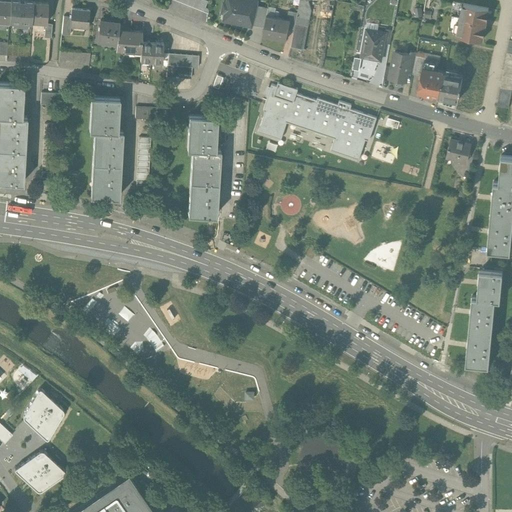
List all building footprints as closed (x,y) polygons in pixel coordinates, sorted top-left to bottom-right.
[(10,0),(0,0),(0,19),(9,20),(10,0)] [(25,0),(23,0),(10,0),(9,20),(31,22),(31,21),(33,1),(31,1),(31,0),(25,0)] [(201,0),(194,0),(192,7),(198,9),(201,0)] [(206,0),(205,0),(201,0),(198,9),(204,11),(207,3),(206,0)] [(242,0),(226,0),(226,3),(223,3),(221,12),(224,12),(223,20),(230,22),(232,20),(237,21),(238,23),(251,25),(253,16),(254,16),(256,7),(256,4),(243,2),(242,0)] [(299,0),(299,7),(311,9),(307,0),(299,0)] [(48,2),(33,1),(31,21),(46,22),(48,2)] [(462,12),(461,12),(456,35),(483,40),(489,8),(463,4),(462,12)] [(89,9),(71,7),(70,16),(70,25),(87,26),(89,9)] [(267,9),(256,7),(254,16),(253,16),(251,25),(264,27),(266,15),(267,9)] [(311,9),(299,7),(297,13),(295,22),(308,25),(311,9)] [(297,13),(288,11),(287,19),(290,19),(289,26),(295,27),(295,22),(297,13)] [(70,16),(63,15),(61,33),(70,33),(70,25),(70,16)] [(287,19),(266,15),(264,27),(263,35),(286,39),(289,26),(290,19),(287,19)] [(119,22),(100,19),(97,40),(116,43),(118,25),(119,22)] [(308,25),(295,22),(295,27),(291,46),(303,49),(308,25)] [(142,32),(124,29),(125,26),(118,25),(116,43),(115,48),(140,52),(141,40),(142,32)] [(385,31),(366,28),(364,41),(365,41),(364,49),(362,49),(361,56),(381,59),(384,42),(386,32),(385,31)] [(392,30),(385,29),(385,31),(386,32),(384,42),(390,43),(392,30)] [(147,41),(141,40),(140,52),(140,59),(151,59),(152,41),(150,41),(148,39),(147,41)] [(157,42),(156,40),(154,41),(152,41),(151,59),(161,60),(163,42),(157,42)] [(29,45),(7,44),(6,55),(28,57),(29,45)] [(90,53),(59,50),(58,62),(88,65),(90,53)] [(417,52),(410,50),(410,53),(411,53),(408,67),(414,68),(416,55),(417,52)] [(410,53),(395,51),(392,66),(390,78),(405,81),(408,67),(411,53),(410,53)] [(199,55),(168,52),(166,75),(191,77),(192,66),(198,67),(199,55)] [(425,57),(416,55),(414,68),(413,73),(421,75),(424,59),(425,60),(425,57)] [(361,58),(355,57),(352,69),(358,70),(361,58)] [(425,60),(424,59),(421,75),(418,89),(439,93),(443,71),(437,70),(439,61),(438,60),(430,58),(428,59),(428,60),(425,60)] [(392,66),(386,65),(384,77),(390,78),(392,66)] [(463,75),(443,71),(439,93),(438,97),(440,97),(440,96),(456,100),(458,101),(463,75)] [(222,77),(217,75),(212,86),(218,88),(222,77)] [(277,85),(271,84),(262,109),(265,110),(258,130),(281,138),(287,121),(335,137),(331,149),(359,158),(365,139),(369,140),(377,117),(350,108),(352,104),(339,100),(338,104),(317,97),(316,99),(297,92),(298,88),(278,81),(277,85)] [(23,84),(0,82),(0,180),(22,182),(26,117),(21,117),(23,84)] [(511,89),(511,83),(501,82),(500,88),(511,90),(511,89)] [(511,90),(500,88),(499,94),(511,96),(511,90)] [(59,93),(41,92),(40,104),(58,105),(59,93)] [(70,94),(59,93),(58,105),(70,105),(70,94)] [(511,96),(499,94),(498,100),(510,102),(511,96)] [(119,98),(91,96),(89,129),(94,129),(90,194),(118,196),(122,131),(117,131),(119,98)] [(510,102),(498,100),(497,105),(508,108),(510,102)] [(153,107),(135,106),(135,117),(152,118),(153,107)] [(170,107),(153,107),(152,118),(170,119),(170,107)] [(217,116),(189,114),(187,148),(192,148),(188,213),(216,214),(220,149),(215,149),(217,116)] [(399,122),(388,118),(386,124),(397,128),(399,122)] [(54,120),(43,119),(40,174),(51,175),(54,120)] [(150,133),(136,132),(133,195),(147,196),(150,133)] [(472,143),(451,138),(446,155),(467,161),(472,143)] [(502,156),(499,181),(499,182),(494,181),(494,182),(488,247),(488,248),(510,250),(510,249),(511,226),(511,156),(502,155),(501,156),(502,156)] [(502,272),(480,270),(478,295),(477,295),(477,296),(472,295),(472,296),(466,361),(489,364),(489,363),(488,363),(494,299),(495,299),(495,298),(500,298),(499,298),(502,272)] [(112,281),(105,285),(108,289),(114,286),(112,281)] [(38,390),(23,415),(23,417),(23,418),(46,439),(47,439),(48,439),(63,414),(63,412),(63,411),(63,409),(42,389),(40,388),(39,389),(38,390)] [(245,391),(245,399),(253,399),(253,391),(245,391)] [(0,423),(0,440),(4,444),(12,435),(0,423)] [(65,471),(43,452),(42,451),(39,451),(15,468),(14,469),(15,470),(36,491),(38,491),(39,491),(41,491),(65,474),(65,473),(65,471)] [(153,511),(128,476),(75,511),(178,511),(177,510),(173,511),(153,511)]
